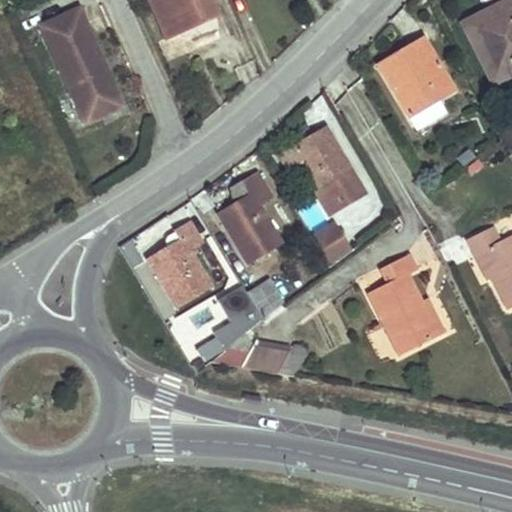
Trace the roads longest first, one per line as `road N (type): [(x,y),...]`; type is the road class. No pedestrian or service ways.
road 1 (unclassified): [(372,0),(258,114),(105,223)]
road 2 (secondary): [(511,486),(260,433)]
road 3 (secondary): [(260,433),(110,378)]
road 4 (secondary): [(104,437),(260,433)]
road 5 (unclassified): [(105,223),(68,237),(25,282),(28,336)]
road 6 (unclassified): [(91,351),(86,287),(105,223)]
